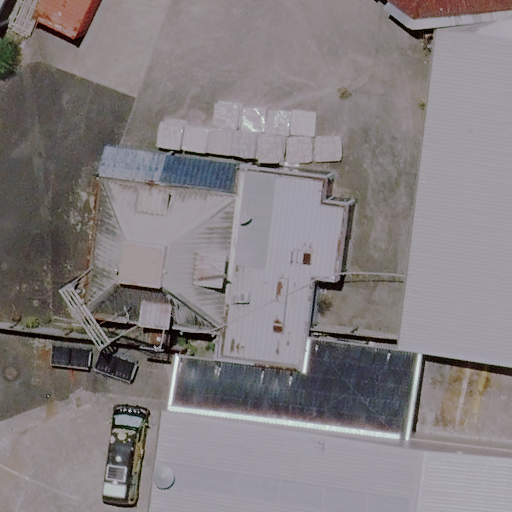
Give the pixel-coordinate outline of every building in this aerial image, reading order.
[(87,57),(107,0),(21,0),(8,30),(87,57)] [(107,0),(87,57),(161,83),(182,0),(107,0)] [(417,348),(511,359),(511,0),(422,0),(456,28),(417,348)] [(392,48),(275,26),(254,138),(371,160),(392,48)] [(246,328),(243,354),(325,363),(336,272),(363,275),(372,202),(350,200),(353,177),(265,167),(262,191),(125,175),(112,287),(148,342),(180,321),(246,328)] [(511,511),(511,437),(191,400),(177,511),(511,511)]
